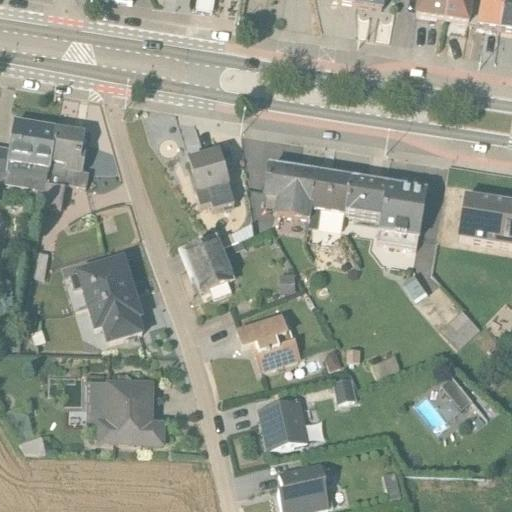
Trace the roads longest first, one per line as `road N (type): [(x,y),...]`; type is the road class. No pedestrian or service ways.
road 1 (residential): [(113,78),(110,122),(163,266),(224,511)]
road 2 (primary): [(113,78),(511,146)]
road 3 (primary): [(511,109),(118,48)]
